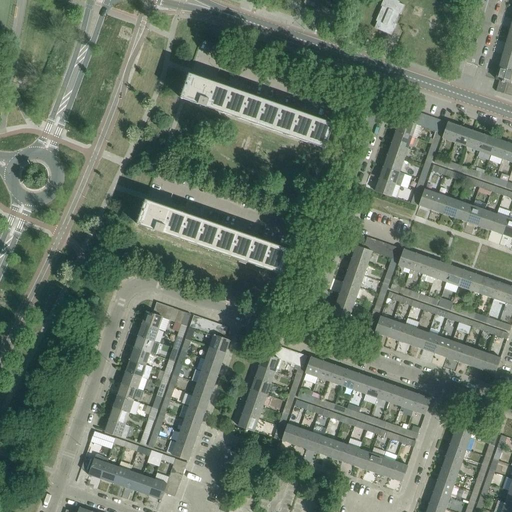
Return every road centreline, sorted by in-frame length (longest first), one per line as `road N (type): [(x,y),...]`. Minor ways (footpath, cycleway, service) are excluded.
road 1 (residential): [(296,333),(134,286),(122,300),(57,484)]
road 2 (unclassified): [(371,119),(197,56)]
road 3 (unclassified): [(329,241),(154,182)]
road 4 (residential): [(447,385),(296,333)]
road 5 (unclassified): [(388,69),(241,19)]
road 6 (residential): [(329,241),(371,119)]
